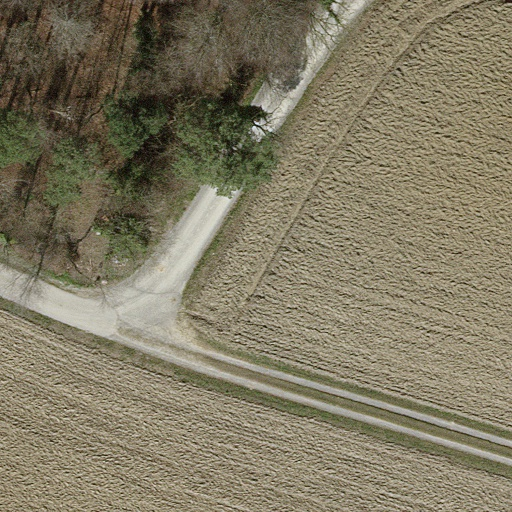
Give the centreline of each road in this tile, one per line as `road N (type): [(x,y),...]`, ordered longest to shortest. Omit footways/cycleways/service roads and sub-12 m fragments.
road 1 (track): [(350,0),(179,253),(137,330)]
road 2 (track): [(137,330),(511,442)]
road 3 (track): [(0,272),(137,330)]
